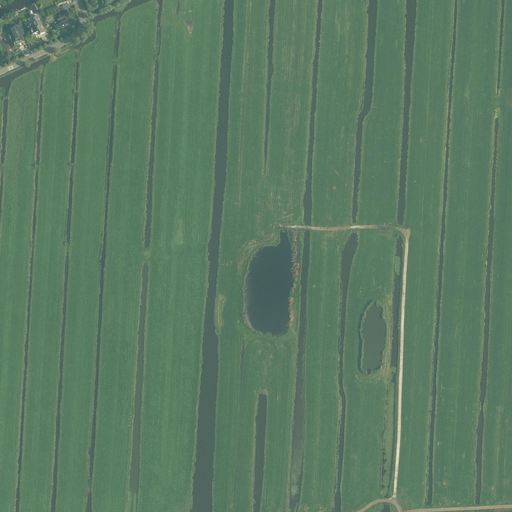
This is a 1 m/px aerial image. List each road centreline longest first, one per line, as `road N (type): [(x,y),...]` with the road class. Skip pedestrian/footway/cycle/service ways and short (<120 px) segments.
road 1 (track): [(400,511),(392,501),(406,232),(279,225)]
road 2 (tertiary): [(0,73),(72,39),(82,25),(78,0)]
